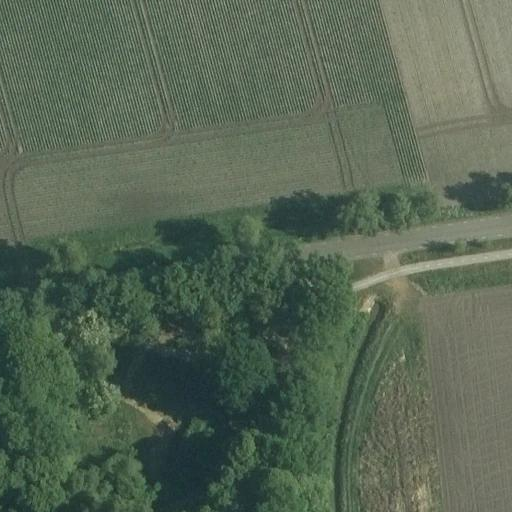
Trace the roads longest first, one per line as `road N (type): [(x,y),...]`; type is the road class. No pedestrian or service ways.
road 1 (tertiary): [(302,256),(0,300)]
road 2 (tertiary): [(511,224),(302,256)]
road 3 (unclassified): [(302,295),(278,423)]
